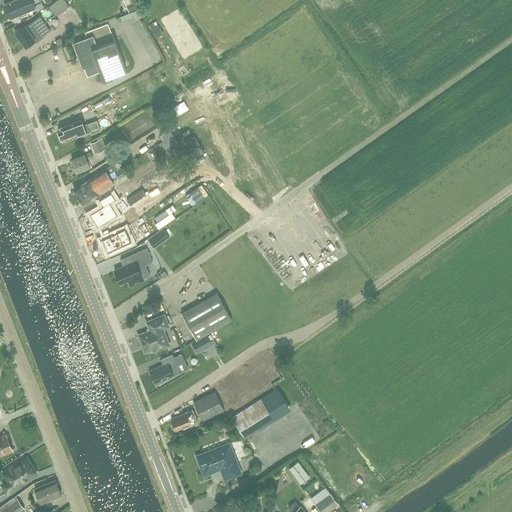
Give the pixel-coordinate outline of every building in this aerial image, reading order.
[(12,0),(13,0),(5,4),(11,19),(19,15),(20,17),(26,15),(25,12),(36,7),(34,5),(41,3),(39,0),(12,0)] [(62,11),(69,6),(64,0),(58,0),(55,2),(62,11)] [(141,4),(132,7),(134,12),(122,17),(124,21),(144,13),(141,4)] [(40,17),(26,27),(25,26),(15,32),(26,47),(35,41),(36,43),(51,33),(40,17)] [(84,68),(88,76),(101,71),(104,79),(116,74),(118,76),(121,75),(121,72),(126,70),(108,24),(85,33),(87,38),(73,43),(83,68),(84,68)] [(257,79),(267,74),(262,62),(252,66),(257,79)] [(230,97),(243,90),(231,67),(218,74),(230,97)] [(305,85),(312,94),(330,82),(324,73),(305,85)] [(345,96),(356,91),(353,85),(343,89),(345,96)] [(120,106),(139,99),(136,91),(117,98),(120,106)] [(94,101),(98,109),(115,101),(111,93),(94,101)] [(258,99),(251,102),(254,107),(261,104),(258,99)] [(86,118),(87,118),(88,123),(98,121),(96,110),(92,111),(91,107),(85,108),(86,111),(84,112),(86,118)] [(91,132),(88,124),(84,126),(81,119),(57,129),(62,141),(76,135),(76,137),(86,133),(87,134),(91,132)] [(161,157),(175,148),(179,145),(166,124),(156,131),(163,141),(154,146),(161,157)] [(95,154),(107,149),(102,138),(90,143),(95,154)] [(92,158),(90,153),(85,155),(84,154),(71,160),(77,172),(90,166),(87,160),(92,158)] [(114,165),(105,170),(104,169),(89,180),(88,179),(73,189),(78,197),(100,182),(99,181),(114,171),(117,169),(114,165)] [(113,183),(119,179),(128,174),(127,173),(129,171),(126,167),(124,168),(124,167),(115,172),(114,171),(99,181),(100,182),(78,197),(83,204),(98,194),(98,193),(113,183)] [(263,189),(248,197),(251,202),(266,195),(263,189)] [(103,206),(90,215),(98,228),(117,215),(110,203),(115,200),(111,193),(99,201),(103,206)] [(136,193),(117,203),(122,213),(141,204),(136,193)] [(108,254),(132,243),(125,229),(101,240),(108,254)] [(149,240),(153,247),(168,236),(163,229),(149,240)] [(153,262),(147,248),(131,255),(134,262),(124,266),(115,270),(120,283),(128,280),(130,285),(143,280),(143,279),(138,268),(146,265),(153,262)] [(301,261),(297,264),(304,279),(308,276),(301,261)] [(197,339),(214,330),(232,319),(217,293),(199,303),(182,313),(197,339)] [(153,352),(169,346),(163,329),(168,327),(164,316),(146,322),(149,328),(147,332),(138,335),(145,352),(152,349),(153,352)] [(192,345),(197,354),(208,347),(203,339),(192,345)] [(149,372),(155,384),(188,369),(181,355),(174,358),(172,354),(161,360),(163,365),(149,372)] [(259,430),(291,410),(277,388),(246,408),(231,418),(243,436),(257,427),(259,430)] [(203,421),(205,420),(224,410),(215,392),(193,402),(203,421)] [(173,429),(175,429),(175,430),(183,427),(184,429),(192,425),(191,423),(197,420),(192,410),(186,412),(186,413),(171,419),(173,424),(172,426),(173,429)] [(6,435),(0,437),(0,455),(12,450),(6,435)] [(240,473),(229,444),(196,456),(202,470),(205,468),(206,469),(208,473),(222,468),(224,469),(228,478),(240,473)] [(36,474),(27,459),(26,459),(27,460),(20,464),(20,463),(17,465),(16,464),(9,468),(10,469),(7,471),(7,472),(12,479),(9,481),(3,485),(8,493),(23,484),(22,482),(24,481),(28,478),(28,479),(36,474)] [(298,462),(289,469),(300,484),(310,478),(298,462)] [(41,504),(61,495),(55,480),(35,488),(41,504)] [(320,511),(328,511),(339,504),(330,493),(315,505),(320,511)] [(0,511),(19,511),(24,508),(15,496),(0,506),(0,511)]
